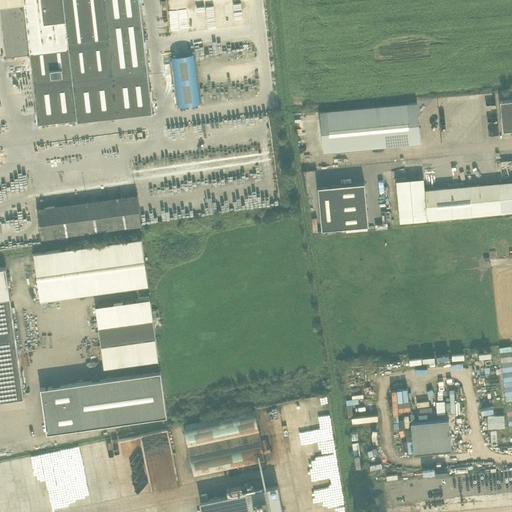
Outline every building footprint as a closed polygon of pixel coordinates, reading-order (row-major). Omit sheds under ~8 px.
[(0,0),(5,40),(6,47),(5,47),(7,56),(30,53),(38,123),(153,110),(139,0),(0,0)] [(172,56),(178,106),(200,103),(194,53),(172,56)] [(511,99),(500,101),(503,130),(511,129),(511,99)] [(417,102),(321,111),(307,112),(311,152),(325,151),(420,142),(417,102)] [(511,181),(501,182),(504,212),(511,211),(511,181)] [(318,187),(322,229),(369,225),(365,182),(318,187)] [(485,214),(482,184),(425,189),(428,219),(485,214)] [(141,223),(141,219),(137,193),(37,207),(41,237),(141,223)] [(34,253),(40,299),(148,284),(142,238),(34,253)] [(0,267),(0,399),(24,396),(5,267),(0,267)] [(151,302),(96,309),(103,361),(158,353),(151,302)] [(511,346),(511,345),(501,346),(506,395),(511,394),(511,346)] [(161,370),(41,387),(47,432),(167,415),(161,370)] [(312,397),(313,411),(328,410),(327,396),(312,397)] [(254,409),(183,424),(195,476),(265,461),(254,409)] [(505,414),(488,414),(489,427),(506,426),(505,414)] [(452,449),(449,418),(411,422),(414,453),(452,449)] [(511,435),(491,437),(492,447),(493,447),(511,444),(511,435)] [(201,500),(203,511),(283,511),(278,484),(201,500)]
